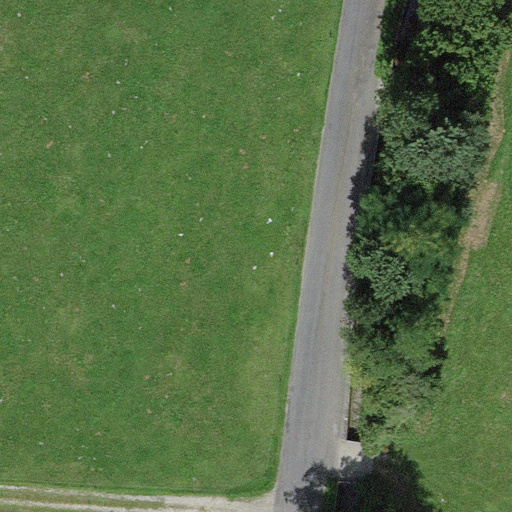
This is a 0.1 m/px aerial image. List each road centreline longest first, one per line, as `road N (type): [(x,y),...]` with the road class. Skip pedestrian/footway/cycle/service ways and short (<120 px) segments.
road 1 (unclassified): [(298,511),(370,0)]
road 2 (track): [(0,499),(151,511)]
road 3 (track): [(306,454),(429,466)]
